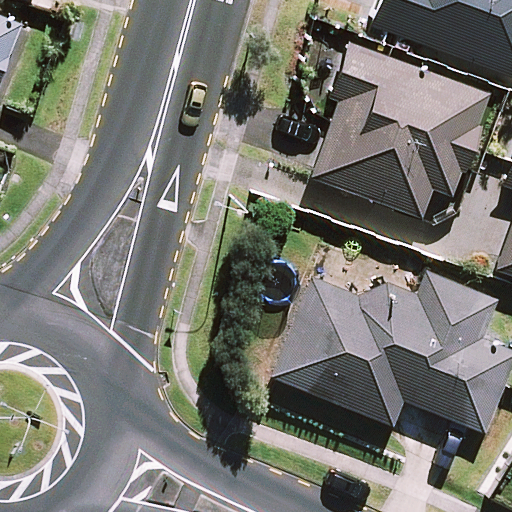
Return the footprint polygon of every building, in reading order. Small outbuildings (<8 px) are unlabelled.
[(511,0),(375,0),(367,21),(511,76),(511,0)] [(0,59),(15,18),(0,12),(0,59)] [(487,94),(345,40),(325,93),(336,97),(307,173),(416,214),(428,183),(450,191),(487,94)] [(511,141),(498,181),(511,186),(511,209),(492,267),(511,273),(511,141)] [(366,298),(308,274),(268,373),(388,421),(398,396),(476,427),(506,353),(468,338),(486,295),(456,283),(421,269),(412,291),(375,276),(366,298)]
